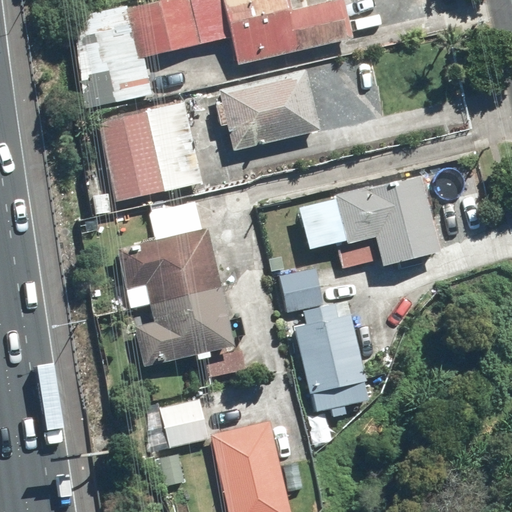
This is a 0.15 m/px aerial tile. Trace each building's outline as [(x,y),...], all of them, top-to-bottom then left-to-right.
[(292,54),(345,41),(336,4),(287,15),(283,0),(158,0),(61,23),(81,110),(143,96),(134,60),(221,40),(228,69),(292,54)] [(219,158),(311,136),(296,75),(204,96),(219,158)] [(177,107),(86,129),(104,208),(196,186),(177,107)] [(370,274),(430,260),(411,180),(292,208),(304,258),(336,251),(363,245),(370,274)] [(144,318),(122,323),(133,371),(217,352),(191,239),(107,258),(116,296),(138,291),(144,318)] [(280,319),(319,310),(310,270),(271,279),(280,319)] [(319,310),(280,319),(300,402),(360,388),(341,304),(319,310)] [(205,439),(211,438),(202,400),(152,411),(161,450),(172,447),(205,439)] [(211,438),(205,439),(222,511),(282,511),(262,426),(215,437),(211,438)] [(174,455),(154,459),(161,489),(181,484),(174,455)]
